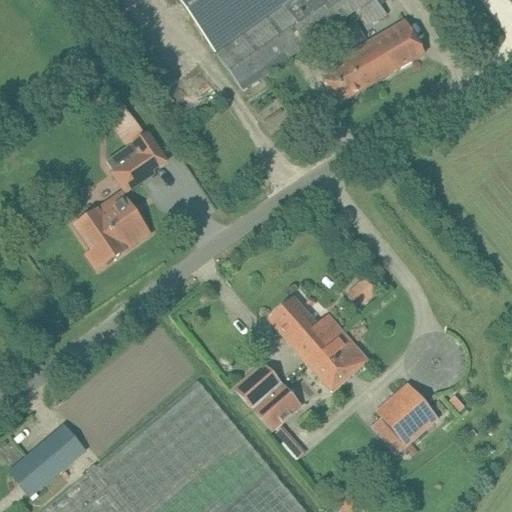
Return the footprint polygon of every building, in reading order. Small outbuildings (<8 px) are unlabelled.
[(174,0),(213,54),(289,0),(174,0)] [(241,93),(358,12),(368,27),(385,15),(374,0),(294,0),(214,56),(241,93)] [(120,19),(103,34),(155,94),(172,79),(120,19)] [(386,77),(423,55),(404,22),(367,44),(386,77)] [(340,66),(320,78),(337,106),(386,77),(367,44),(338,62),(340,66)] [(110,173),(124,192),(153,173),(151,170),(164,161),(145,133),(104,161),(111,172),(110,173)] [(102,267),(148,235),(119,194),(73,226),(102,267)] [(305,364),(341,333),(327,317),(315,327),(292,300),(268,322),(281,337),(305,364)] [(341,333),(305,364),(331,393),(366,362),(341,333)] [(251,411),(263,400),(246,380),(234,391),(251,411)] [(303,511),(195,381),(40,511),(303,511)] [(280,385),(263,400),(251,411),(271,433),(300,408),(280,385)] [(436,420),(405,385),(366,421),(374,429),(381,422),(405,448),(436,420)] [(28,498),(83,452),(63,427),(8,474),(28,498)] [(336,498),(341,511),(350,511),(370,504),(363,487),(336,498)]
